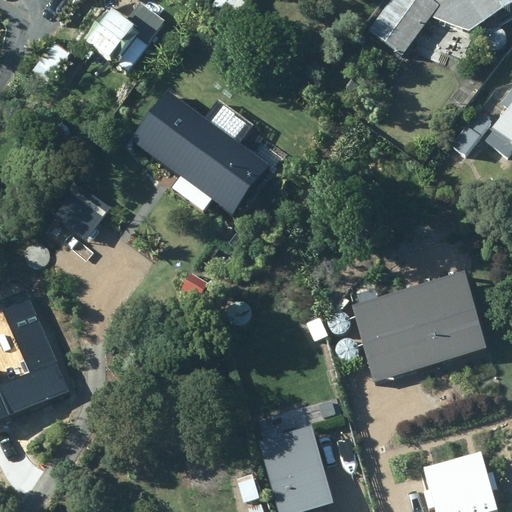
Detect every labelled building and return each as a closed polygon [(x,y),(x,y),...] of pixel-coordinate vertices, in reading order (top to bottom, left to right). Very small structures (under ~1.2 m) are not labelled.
[(235,0),(233,4),(228,0),(217,0),(212,7),(225,17),(231,9),(238,16),(236,18),(243,24),(256,8),(251,4),(254,0),(235,0)] [(435,0),(393,0),(372,29),(407,55),(435,17),(472,31),(511,7),(511,0),(441,0),(438,2),(435,0)] [(167,21),(143,4),(133,19),(119,9),(115,15),(111,12),(81,52),(91,60),(101,47),(117,59),(138,30),(153,41),(167,21)] [(52,83),(77,48),(63,37),(36,71),(52,83)] [(511,93),(504,103),(511,109),(511,111),(488,140),(510,157),(511,154),(511,93)] [(269,168),(168,94),(132,143),(232,217),(269,168)] [(469,156),(495,122),(482,111),(456,145),(469,156)] [(447,172),(461,155),(453,148),(438,165),(447,172)] [(58,226),(86,246),(110,213),(83,193),(58,226)] [(184,287),(201,299),(210,285),(193,273),(184,287)] [(352,310),(373,386),(486,354),(464,278),(352,310)] [(262,448),(278,511),(333,511),(335,511),(314,434),(262,448)] [(493,511),(477,456),(423,472),(434,511),(493,511)] [(391,480),(373,486),(383,511),(395,511),(403,509),(391,480)] [(267,511),(263,499),(244,504),(246,511),(267,511)]
